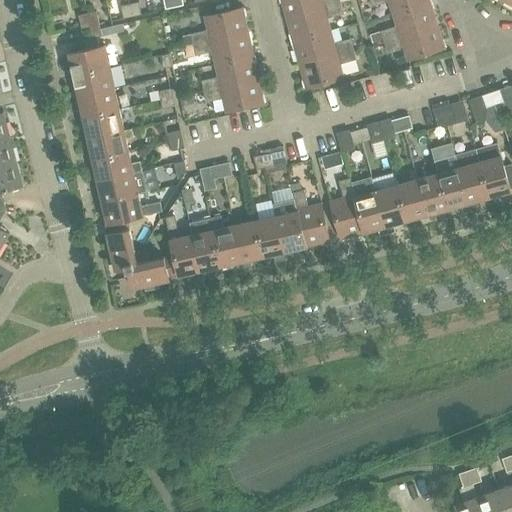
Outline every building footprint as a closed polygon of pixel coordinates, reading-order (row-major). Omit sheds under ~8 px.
[(175,7),(173,0),(163,0),(166,9),(175,7)] [(281,0),(287,18),(341,2),(339,0),(281,0)] [(430,1),(430,0),(371,0),(373,6),(389,1),(393,13),(430,1)] [(430,1),(393,13),(397,26),(381,31),(384,41),(438,24),(430,1)] [(139,2),(130,4),(133,16),(141,14),(139,2)] [(287,18),(293,40),(331,30),(327,18),(344,13),(341,2),(287,18)] [(133,16),(130,4),(121,6),(124,18),(133,16)] [(191,33),(193,44),(248,32),(243,8),(205,16),(208,30),(191,33)] [(90,26),(99,24),(97,11),(88,13),(90,26)] [(90,26),(88,13),(79,15),(82,28),(90,26)] [(102,36),(99,24),(90,26),(93,38),(102,36)] [(445,47),(438,24),(384,41),(387,51),(403,46),(408,60),(445,47)] [(331,30),(293,40),(299,64),(354,49),(351,38),(334,43),(331,30)] [(254,55),(248,32),(193,44),(196,55),(212,51),(215,64),(254,55)] [(74,74),(110,66),(105,45),(69,53),(74,74)] [(354,49),(299,64),(306,88),(344,77),(340,64),(356,59),(354,49)] [(170,53),(160,55),(163,68),(172,66),(170,53)] [(259,79),(254,55),(215,64),(218,77),(202,80),(204,91),(259,79)] [(115,87),(110,66),(74,74),(79,96),(115,87)] [(259,79),(204,91),(206,102),(223,98),(226,111),(264,103),(259,79)] [(79,96),(84,117),(120,109),(115,87),(79,96)] [(161,100),(173,97),(171,89),(159,91),(161,100)] [(500,90),(491,93),(495,105),(504,102),(500,90)] [(487,108),(495,105),(491,93),(483,95),(487,108)] [(175,106),(173,97),(161,100),(163,109),(175,106)] [(451,103),(442,106),(445,118),(454,116),(451,103)] [(437,121),(445,118),(442,106),(433,108),(437,121)] [(84,117),(88,138),(125,130),(120,109),(84,117)] [(0,138),(10,136),(3,112),(0,112),(0,138)] [(409,115),(400,118),(404,130),(413,128),(409,115)] [(396,133),(404,130),(400,118),(392,120),(396,133)] [(367,127),(359,129),(362,142),(371,140),(367,127)] [(133,128),(125,130),(88,138),(93,160),(129,151),(127,139),(135,137),(133,128)] [(354,144),(362,142),(359,129),(350,132),(354,144)] [(168,133),(170,142),(183,139),(181,131),(168,133)] [(0,165),(16,162),(10,136),(0,138),(0,165)] [(172,151),(181,149),(185,148),(183,139),(170,142),(172,151)] [(498,143),(476,149),(489,197),(503,193),(505,200),(511,198),(511,194),(510,189),(511,188),(511,163),(504,166),(498,143)] [(476,201),(489,197),(476,149),(455,155),(471,210),(478,208),(476,201)] [(93,160),(98,180),(134,172),(131,161),(129,151),(93,160)] [(343,163),(340,152),(340,151),(329,154),(332,167),(343,163)] [(272,153),(263,155),(266,167),(274,165),(272,153)] [(266,167),(263,155),(254,157),(257,169),(266,167)] [(435,161),(438,172),(448,209),(461,205),(463,212),(471,210),(455,155),(435,161)] [(174,163),(177,176),(184,175),(186,172),(184,161),(174,163)] [(0,208),(6,210),(1,192),(23,186),(23,185),(22,185),(16,162),(0,165),(0,208)] [(229,162),(221,163),(223,176),(232,174),(229,162)] [(214,178),(223,176),(221,163),(212,165),(214,178)] [(98,180),(102,201),(139,193),(134,172),(98,180)] [(435,212),(448,209),(438,172),(418,178),(429,222),(437,220),(435,212)] [(380,235),(388,233),(376,190),(372,176),(351,182),(365,232),(378,228),(380,235)] [(341,239),(365,232),(351,182),(350,178),(339,181),(343,197),(330,201),(341,239)] [(422,224),(429,222),(418,178),(396,184),(406,220),(420,217),(422,224)] [(396,184),(376,190),(388,233),(395,231),(393,224),(406,220),(396,184)] [(191,187),(182,189),(185,202),(194,200),(191,187)] [(294,199),(305,247),(330,241),(321,203),(308,206),(304,190),(293,192),(294,199)] [(143,215),(139,193),(102,201),(107,223),(109,222),(127,218),(143,215)] [(305,247),(294,199),(274,203),(277,215),(286,259),(294,257),(292,250),(305,247)] [(162,210),(160,202),(148,204),(150,213),(162,210)] [(0,220),(6,210),(0,208),(0,248),(9,233),(0,227),(0,220)] [(174,215),(165,217),(168,229),(177,227),(174,215)] [(277,215),(255,220),(264,256),(277,253),(278,260),(286,259),(277,215)] [(222,216),(211,218),(221,266),(235,263),(236,270),(244,268),(234,224),(224,227),(222,216)] [(127,218),(109,222),(111,232),(107,233),(115,269),(126,267),(138,263),(127,218)] [(221,266),(211,218),(190,223),(192,234),(202,278),(209,276),(208,269),(221,266)] [(250,259),(264,256),(255,220),(234,224),(244,268),(252,266),(250,259)] [(202,278),(192,234),(170,239),(174,255),(179,273),(179,275),(192,272),(194,279),(202,278)] [(174,255),(138,263),(126,267),(127,270),(129,270),(133,288),(169,279),(169,276),(179,273),(174,255)] [(511,456),(511,455),(503,458),(507,472),(511,469),(511,456)] [(482,480),(477,467),(469,470),(473,483),(482,480)] [(473,483),(469,470),(460,473),(464,487),(473,483)] [(511,511),(511,484),(499,489),(507,511),(511,511)] [(507,511),(499,489),(478,497),(482,511),(507,511)] [(457,511),(482,511),(478,497),(455,505),(457,511)]
